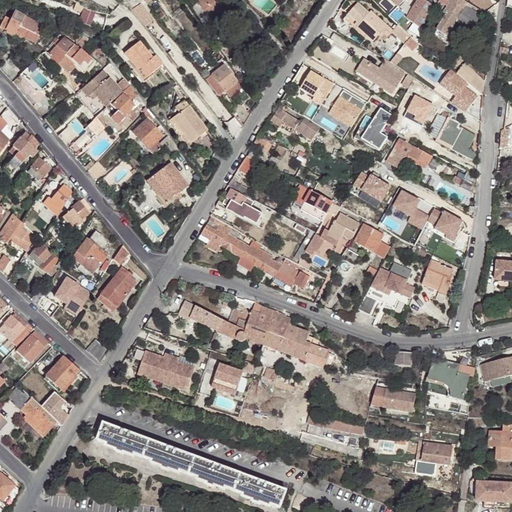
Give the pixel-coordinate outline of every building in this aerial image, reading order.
[(206,13),(218,28),(228,20),(221,11),(211,0),(198,0),(197,1),(206,13)] [(221,0),(211,0),(221,11),(226,6),(221,0)] [(435,6),(425,0),(418,0),(407,19),(426,30),(431,19),(428,18),(435,6)] [(446,14),(437,30),(447,36),(456,22),(474,33),(484,17),(466,6),(468,3),(462,0),(446,0),(450,2),(444,13),(446,14)] [(199,18),(206,13),(197,1),(190,7),(199,18)] [(358,3),(348,14),(357,22),(354,25),(368,37),(373,42),(379,35),(381,37),(384,34),(388,38),(392,32),(405,44),(411,38),(398,25),(393,31),(371,11),(369,13),(358,3)] [(141,23),(148,19),(141,5),(133,9),(141,23)] [(0,15),(0,25),(0,26),(0,27),(14,35),(15,34),(16,33),(18,29),(27,33),(25,38),(35,43),(44,26),(14,11),(10,20),(4,17),(4,18),(0,15)] [(346,13),(342,18),(352,27),(354,25),(357,22),(348,14),(346,13)] [(354,25),(352,27),(366,39),(368,37),(354,25)] [(18,29),(16,33),(25,38),(27,33),(18,29)] [(78,37),(75,40),(77,42),(77,43),(82,48),(88,41),(80,34),(77,36),(78,37)] [(73,46),(64,38),(60,42),(56,46),(47,56),(57,64),(57,63),(62,68),(79,51),(76,48),(75,48),(73,46)] [(419,44),(411,38),(405,44),(413,51),(419,44)] [(509,43),(501,41),(499,54),(507,55),(509,43)] [(124,54),(138,70),(141,68),(147,76),(162,64),(155,56),(152,58),(139,42),(124,54)] [(77,43),(73,46),(75,48),(76,48),(79,51),(80,52),(83,49),(82,48),(77,43)] [(103,52),(98,46),(93,51),(97,56),(103,52)] [(80,52),(79,51),(62,68),(65,71),(59,76),(76,94),(81,89),(83,87),(69,72),(74,67),(82,74),(93,63),(80,52)] [(395,57),(391,62),(396,66),(402,58),(397,54),(395,57)] [(21,74),(7,58),(0,65),(0,68),(13,82),(21,74)] [(356,72),(362,75),(370,63),(364,59),(356,72)] [(384,60),(379,69),(382,71),(388,62),(384,60)] [(370,63),(362,75),(373,82),(376,77),(385,82),(381,88),(392,94),(406,72),(388,62),(382,71),(379,69),(370,63)] [(466,64),(457,74),(483,95),(485,81),(466,64)] [(224,65),(211,75),(224,92),(224,93),(225,93),(238,82),(224,65)] [(135,73),(144,83),(149,79),(147,76),(141,68),(138,70),(135,73)] [(457,96),(452,102),(466,112),(477,96),(462,86),(465,81),(450,70),(440,84),(457,96)] [(101,108),(90,95),(93,92),(106,107),(122,93),(102,71),(82,90),(81,89),(76,94),(94,116),(101,108)] [(321,106),(334,85),(326,80),(325,81),(311,73),(301,90),(315,98),(313,101),(321,106)] [(36,90),(21,74),(13,82),(26,98),(36,90)] [(401,85),(408,89),(414,78),(408,74),(401,85)] [(219,96),(224,92),(211,75),(206,80),(219,96)] [(385,82),(376,77),(373,82),(381,88),(385,82)] [(124,78),(118,83),(124,92),(130,86),(124,78)] [(427,88),(415,81),(407,96),(419,103),(427,88)] [(238,82),(225,93),(230,98),(242,88),(238,82)] [(109,119),(117,126),(127,116),(132,121),(137,116),(133,111),(136,107),(143,101),(130,86),(124,92),(129,96),(127,98),(123,93),(111,104),(117,111),(109,119)] [(313,101),(315,98),(301,90),(297,96),(311,104),(313,101)] [(367,104),(353,95),(349,102),(340,96),(330,113),(352,127),(367,104)] [(175,107),(179,113),(189,106),(184,100),(175,107)] [(230,110),(243,127),(251,115),(238,103),(230,110)] [(281,105),(274,115),(283,122),(312,141),(320,128),(303,117),(300,122),(283,111),(286,108),(281,105)] [(183,134),(190,144),(207,131),(189,106),(179,113),(172,119),(183,134)] [(14,114),(8,107),(2,114),(0,116),(0,119),(2,122),(7,116),(9,118),(14,114)] [(155,117),(148,108),(143,114),(146,117),(148,114),(153,119),(155,117)] [(393,115),(381,108),(367,130),(360,126),(355,137),(366,143),(367,141),(380,148),(387,136),(380,133),(386,123),(388,124),(393,115)] [(437,138),(448,117),(445,116),(447,113),(443,111),(440,116),(437,114),(430,127),(433,128),(429,134),(437,138)] [(101,114),(97,117),(105,127),(109,125),(101,114)] [(274,115),(270,121),(280,127),(283,122),(274,115)] [(105,127),(97,117),(88,126),(90,128),(97,135),(105,127)] [(437,138),(437,139),(452,147),(451,150),(472,162),(475,156),(475,154),(469,151),(477,136),(463,128),(462,130),(458,128),(460,124),(448,117),(437,138)] [(2,122),(0,119),(0,152),(9,140),(13,136),(5,126),(2,122)] [(156,129),(147,119),(132,133),(148,150),(153,156),(171,138),(161,125),(156,129)] [(172,119),(169,122),(180,137),(183,134),(172,119)] [(14,157),(3,169),(11,175),(26,159),(30,155),(32,157),(36,151),(34,149),(38,144),(25,127),(17,138),(19,140),(12,147),(18,152),(14,157)] [(68,148),(78,139),(67,127),(58,136),(68,148)] [(97,135),(90,128),(78,139),(68,148),(76,157),(98,136),(97,135)] [(505,130),(501,132),(500,147),(508,147),(509,129),(505,130)] [(259,136),(254,143),(268,152),(272,144),(259,136)] [(399,139),(394,148),(387,162),(402,170),(408,159),(414,163),(416,164),(424,169),(426,165),(427,166),(432,157),(399,139)] [(437,139),(435,142),(451,150),(452,147),(437,139)] [(8,151),(14,157),(18,152),(12,147),(8,151)] [(97,162),(87,151),(78,160),(88,171),(97,162)] [(238,171),(251,178),(256,171),(260,163),(247,156),(238,171)] [(356,158),(354,163),(359,166),(362,161),(356,158)] [(39,159),(28,172),(38,180),(42,176),(43,177),(50,168),(39,159)] [(106,170),(98,161),(97,162),(88,171),(95,180),(106,170)] [(152,177),(162,191),(160,193),(167,203),(188,186),(170,163),(152,177)] [(256,171),(259,172),(264,165),(260,163),(256,171)] [(362,191),(370,178),(362,172),(354,185),(362,191)] [(370,178),(362,191),(381,202),(390,187),(377,179),(372,176),(370,178)] [(456,176),(453,182),(461,186),(460,187),(473,194),(474,184),(464,179),(463,180),(456,176)] [(52,224),(57,217),(64,205),(70,198),(76,188),(66,177),(60,184),(62,186),(50,199),(48,197),(42,204),(47,208),(41,214),(52,224)] [(146,182),(157,196),(160,193),(162,191),(152,177),(146,182)] [(291,204),(301,209),(311,190),(301,185),(291,204)] [(231,189),(223,205),(239,213),(240,211),(247,216),(255,202),(231,189)] [(301,209),(301,210),(322,222),(332,202),(311,190),(301,209)] [(415,209),(419,201),(402,192),(394,208),(411,217),(415,209)] [(62,217),(73,230),(83,222),(81,220),(91,212),(92,208),(84,198),(75,205),(71,208),(72,209),(62,217)] [(64,205),(68,210),(71,208),(75,205),(70,198),(64,205)] [(331,208),(338,212),(341,207),(333,203),(331,208)] [(416,227),(423,214),(415,209),(411,217),(408,222),(416,227)] [(430,217),(424,227),(454,243),(458,236),(457,236),(461,228),(460,227),(463,221),(445,211),(443,214),(434,209),(430,217)] [(0,224),(0,230),(1,231),(13,215),(9,211),(0,224)] [(321,237),(321,238),(324,240),(337,247),(342,236),(343,234),(352,239),(359,225),(340,214),(336,223),(330,220),(325,230),(321,237)] [(424,227),(430,217),(423,214),(416,227),(423,230),(424,227)] [(1,231),(0,232),(0,239),(8,245),(11,240),(14,236),(21,241),(18,245),(26,251),(36,236),(19,220),(13,215),(1,231)] [(231,231),(232,228),(210,216),(208,220),(231,231)] [(208,220),(200,235),(209,241),(206,246),(218,252),(222,245),(231,231),(208,220)] [(297,223),(295,228),(298,230),(295,234),(302,238),(304,233),(307,228),(297,223)] [(364,225),(356,243),(384,258),(390,246),(379,240),(383,234),(364,225)] [(232,229),(229,235),(222,245),(242,257),(243,257),(250,248),(236,240),(239,233),(232,229)] [(95,232),(89,240),(107,254),(113,259),(117,254),(108,247),(110,245),(101,234),(95,232)] [(321,237),(316,235),(312,242),(305,252),(312,256),(315,252),(317,253),(324,240),(321,238),(321,237)] [(14,236),(11,240),(18,245),(21,241),(14,236)] [(87,238),(72,257),(81,265),(83,262),(95,271),(107,254),(89,240),(87,238)] [(306,238),(295,258),(300,261),(305,252),(312,242),(306,238)] [(40,245),(33,252),(44,263),(40,266),(46,272),(51,276),(57,270),(52,266),(57,261),(55,259),(42,247),(40,245)] [(45,245),(42,247),(55,259),(57,257),(45,245)] [(129,253),(123,245),(117,254),(113,259),(113,260),(120,266),(129,253)] [(250,248),(243,257),(253,263),(254,264),(260,254),(262,256),(265,252),(256,247),(255,248),(251,245),(250,248)] [(427,252),(418,247),(416,252),(425,257),(427,252)] [(33,252),(29,255),(40,266),(44,263),(33,252)] [(260,254),(254,264),(255,264),(275,276),(283,264),(277,259),(275,263),(271,261),(273,257),(265,252),(262,256),(260,254)] [(3,255),(0,259),(0,270),(2,272),(10,259),(3,255)] [(239,262),(249,268),(253,263),(243,257),(242,257),(239,262)] [(431,260),(423,282),(440,288),(445,276),(450,278),(453,270),(440,265),(441,264),(431,260)] [(511,262),(496,260),(494,279),(511,281),(511,262)] [(81,265),(92,274),(95,271),(83,262),(81,265)] [(390,272),(381,268),(367,295),(366,295),(358,309),(370,315),(378,300),(395,309),(401,295),(411,300),(414,288),(406,284),(412,270),(395,262),(390,272)] [(283,264),(275,276),(293,286),(294,283),(304,288),(310,277),(284,263),(283,264)] [(370,267),(367,273),(373,276),(377,270),(370,267)] [(122,268),(101,294),(117,308),(130,291),(130,290),(136,282),(130,278),(131,276),(122,268)] [(275,276),(273,280),(291,290),(293,286),(275,276)] [(326,279),(321,276),(318,282),(323,285),(326,279)] [(445,276),(440,288),(423,282),(422,284),(445,293),(450,278),(445,276)] [(91,292),(66,277),(55,296),(67,303),(65,307),(64,307),(77,315),(77,314),(79,311),(91,292)] [(38,289),(31,300),(36,304),(44,292),(38,289)] [(101,294),(96,299),(112,313),(117,308),(101,294)] [(234,297),(226,294),(223,303),(232,306),(234,297)] [(230,324),(184,301),(178,314),(236,340),(237,341),(238,343),(241,343),(243,342),(245,341),(245,340),(246,339),(264,345),(274,311),(264,308),(261,307),(261,309),(254,306),(245,304),(243,311),(235,309),(230,324)] [(274,311),(264,345),(269,347),(277,350),(305,361),(311,345),(305,343),(309,332),(290,326),(292,320),(286,317),(286,316),(274,311)] [(28,324),(15,313),(12,316),(12,315),(3,324),(7,328),(3,334),(2,334),(16,347),(33,328),(28,324)] [(35,330),(16,351),(29,363),(48,342),(35,330)] [(96,340),(86,350),(99,362),(107,350),(96,340)] [(311,345),(305,361),(324,368),(324,365),(329,353),(329,352),(311,345)] [(164,357),(146,351),(138,375),(163,383),(172,356),(165,354),(164,357)] [(329,353),(324,365),(332,368),(336,356),(329,353)] [(396,353),(395,366),(412,367),(412,353),(396,353)] [(63,356),(45,377),(61,391),(79,370),(63,356)] [(180,359),(172,356),(163,383),(187,392),(195,368),(178,362),(180,359)] [(216,374),(219,365),(220,360),(210,357),(205,370),(216,374)] [(511,357),(480,365),(485,383),(491,381),(510,377),(511,376),(511,357)] [(196,364),(180,359),(178,362),(195,368),(196,364)] [(434,360),(428,384),(427,391),(463,400),(468,377),(456,374),(458,366),(434,360)] [(244,361),(241,369),(253,373),(256,365),(244,361)] [(253,373),(259,375),(263,366),(256,363),(256,365),(253,373)] [(243,373),(219,365),(216,374),(211,388),(235,396),(243,373)] [(458,366),(456,374),(468,377),(473,379),(475,370),(458,366)] [(267,367),(264,377),(276,380),(279,371),(267,367)] [(85,376),(81,381),(87,386),(89,382),(89,381),(89,380),(88,379),(88,378),(85,376)] [(303,387),(306,380),(297,377),(295,384),(303,387)] [(510,377),(491,381),(493,388),(511,384),(510,377)] [(17,387),(9,396),(16,402),(14,405),(21,411),(22,409),(27,413),(23,417),(38,432),(42,427),(48,432),(56,423),(57,422),(41,407),(17,387)] [(415,395),(376,388),(373,405),(382,407),(382,408),(412,413),(415,395)] [(54,392),(41,407),(57,422),(62,426),(68,416),(60,408),(65,402),(54,392)] [(306,424),(323,428),(363,435),(365,426),(326,417),(310,413),(306,424)] [(104,424),(97,441),(106,444),(117,448),(116,451),(123,454),(124,451),(135,455),(151,461),(162,465),(161,468),(169,471),(170,468),(181,471),(197,477),(208,482),(207,485),(214,488),(215,484),(226,488),(242,494),(253,498),(252,502),(259,505),(261,501),(272,505),(280,508),(287,491),(104,424)] [(490,431),(489,446),(497,447),(496,460),(511,461),(511,460),(511,425),(503,425),(502,432),(490,431)] [(42,427),(38,432),(43,437),(48,432),(42,427)] [(424,443),(421,461),(433,463),(442,464),(450,465),(453,447),(424,443)] [(433,463),(432,476),(440,478),(442,464),(433,463)] [(0,499),(2,501),(15,486),(0,473),(0,499)] [(495,483),(477,483),(476,502),(484,502),(495,503),(495,483)] [(511,484),(495,483),(495,503),(505,503),(511,503),(511,484)] [(15,486),(2,501),(11,508),(22,491),(15,486)]
